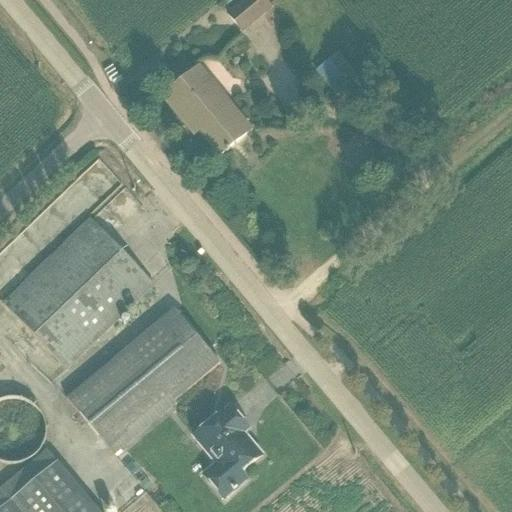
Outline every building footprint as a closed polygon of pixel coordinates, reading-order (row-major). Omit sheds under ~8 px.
[(243,0),(225,15),(241,35),(272,10),(264,0),(243,0)] [(338,54),(314,73),(341,106),(364,88),(338,54)] [(219,158),(251,131),(200,70),(163,100),(193,136),(198,133),(219,158)] [(91,223),(3,307),(64,371),(152,287),(91,223)] [(174,313),(67,402),(114,458),(175,407),(173,404),(219,366),(174,313)] [(46,446),(47,440),(47,434),(45,429),(42,423),(38,418),(33,413),(26,409),(16,407),(9,408),(3,409),(0,410),(0,469),(2,470),(13,473),(19,472),(25,471),(32,467),(37,464),(40,460),(44,454),(46,446)] [(201,477),(224,503),(248,483),(241,474),(261,458),(243,436),(247,432),(229,410),(192,441),(213,467),(201,477)] [(96,511),(57,465),(56,466),(45,453),(0,490),(0,511),(96,511)]
